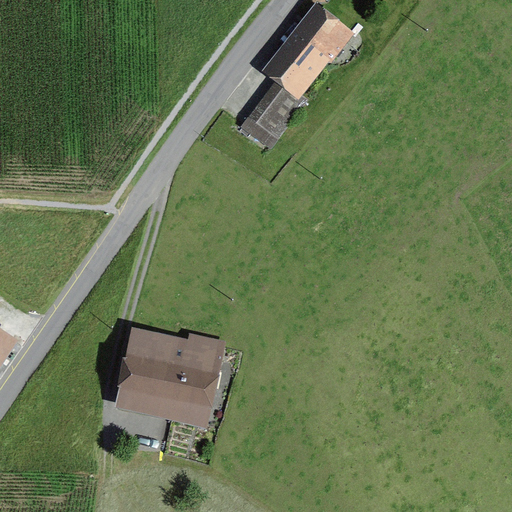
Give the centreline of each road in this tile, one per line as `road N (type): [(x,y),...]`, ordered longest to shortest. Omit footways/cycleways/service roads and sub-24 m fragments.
road 1 (unclassified): [(0,408),(201,110),(293,0)]
road 2 (track): [(0,200),(133,211)]
